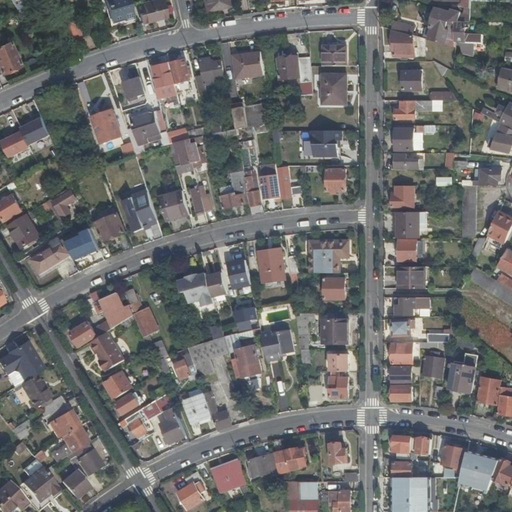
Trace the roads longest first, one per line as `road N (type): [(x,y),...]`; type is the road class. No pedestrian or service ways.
road 1 (residential): [(372,216),(295,219),(200,237),(34,310)]
road 2 (residential): [(138,482),(256,431),(371,416)]
road 3 (residential): [(0,102),(192,32)]
road 4 (residential): [(138,482),(34,310)]
road 5 (residential): [(372,216),(371,416)]
road 6 (residential): [(372,17),(372,216)]
road 7 (residential): [(192,32),(372,17)]
road 8 (residential): [(371,416),(511,439)]
